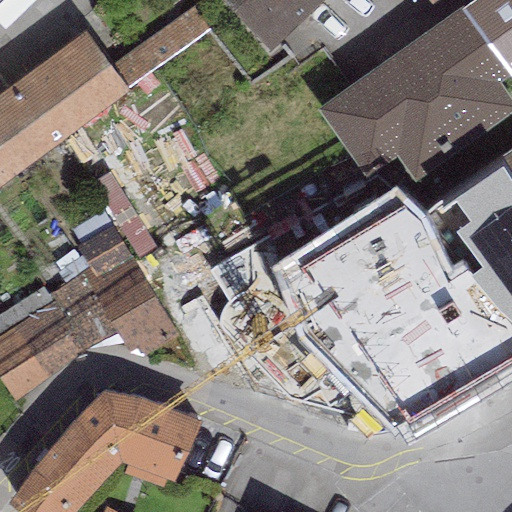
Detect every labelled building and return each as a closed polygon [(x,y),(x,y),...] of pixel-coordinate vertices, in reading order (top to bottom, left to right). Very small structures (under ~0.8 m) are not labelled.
[(216,0),(269,61),(332,0),(216,0)] [(417,0),(431,20),(460,0),(417,0)] [(511,0),(491,0),(464,20),(511,84),(511,85),(511,0)] [(192,10),(108,70),(125,94),(209,33),(192,10)] [(464,20),(460,14),(317,117),(366,184),(396,162),(415,188),(511,118),(511,104),(502,91),(511,84),(464,20)] [(84,38),(0,100),(0,191),(128,97),(125,94),(108,70),(84,38)] [(511,179),(511,156),(502,163),(511,179)] [(14,201),(3,209),(17,230),(28,222),(14,201)] [(419,208),(369,232),(394,286),(347,299),(395,442),(466,417),(503,397),(511,389),(511,339),(499,327),(475,338),(419,208)] [(176,326),(112,215),(77,234),(93,262),(53,284),(87,342),(116,326),(131,352),(176,326)] [(0,219),(0,245),(6,254),(18,246),(0,219)] [(42,283),(0,309),(0,369),(13,391),(85,347),(54,296),(51,297),(42,283)] [(139,381),(103,373),(73,402),(8,484),(42,511),(57,511),(120,444),(174,462),(201,404),(139,381)] [(129,511),(104,500),(98,511),(129,511)]
